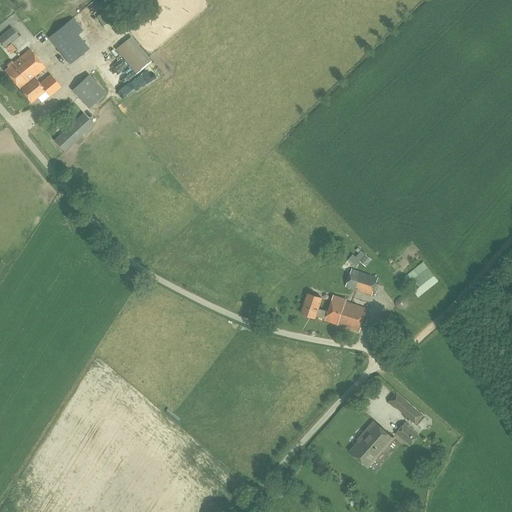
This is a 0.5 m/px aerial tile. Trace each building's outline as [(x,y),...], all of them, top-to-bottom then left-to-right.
[(96,16),(106,30),(116,23),(119,26),(124,23),(121,20),(122,19),(112,5),(96,16)] [(48,38),(70,64),(89,48),(78,35),(83,30),(73,18),(48,38)] [(0,36),(0,42),(5,48),(19,37),(11,27),(0,36)] [(131,36),(116,49),(136,74),(151,61),(131,36)] [(4,70),(30,103),(44,91),(49,96),(60,87),(50,75),(39,84),(34,77),(44,68),(29,49),(13,63),(12,61),(6,66),(7,67),(4,70)] [(107,73),(126,100),(137,92),(114,59),(106,65),(111,71),(107,73)] [(72,90),(89,109),(107,93),(89,74),(72,90)] [(144,78),(150,87),(156,82),(150,74),(144,78)] [(53,140),(64,152),(94,125),(83,113),(53,140)] [(350,262),(356,267),(361,261),(367,266),(372,260),(362,251),(356,257),(356,256),(350,262)] [(403,277),(419,297),(438,281),(423,262),(403,277)] [(345,287),(372,296),(378,277),(375,276),(351,269),(345,287)] [(325,320),(359,332),(367,308),(346,301),(346,300),(333,295),(328,312),(318,309),(322,298),(308,293),(301,313),(315,318),(315,316),(325,319),(325,320)] [(378,328),(391,339),(404,324),(391,312),(378,328)] [(388,401),(415,425),(423,415),(397,392),(388,401)] [(350,451),(367,466),(392,438),(374,422),(358,440),(359,441),(350,451)] [(395,433),(410,446),(419,436),(405,423),(395,433)]
